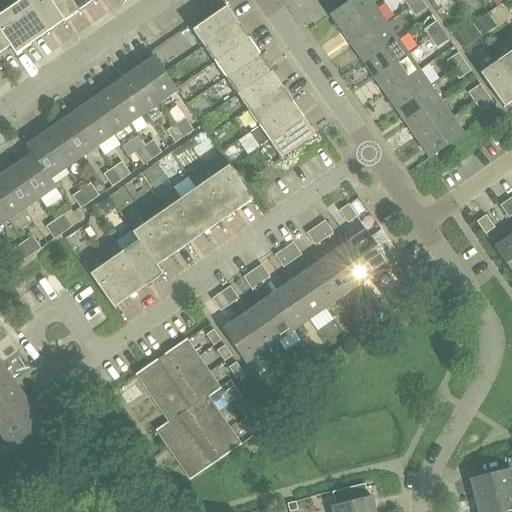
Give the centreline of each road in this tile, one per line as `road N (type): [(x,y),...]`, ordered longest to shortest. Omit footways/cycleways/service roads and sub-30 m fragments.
road 1 (residential): [(97,354),(182,296),(185,281),(371,152)]
road 2 (residential): [(424,511),(428,477),(488,371),(492,348),(482,311),(420,223)]
road 3 (residential): [(159,0),(0,108)]
road 4 (residential): [(371,152),(266,0)]
road 5 (residential): [(97,354),(62,374),(33,339),(36,321),(52,311),(70,314),(83,333)]
